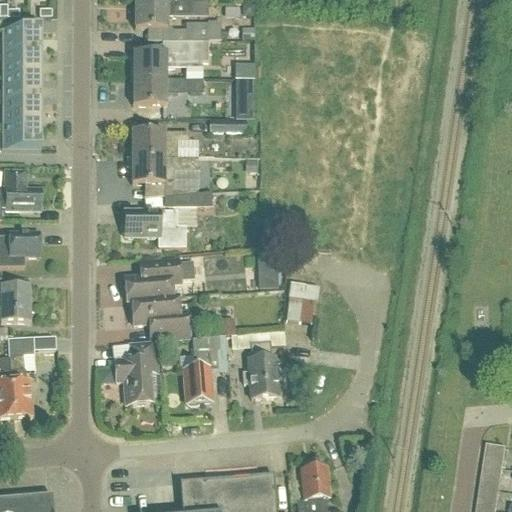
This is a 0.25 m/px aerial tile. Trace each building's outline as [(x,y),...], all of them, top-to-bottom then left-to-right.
[(134,0),(134,9),(167,9),(179,10),(178,0),(134,0)] [(211,10),(179,10),(167,9),(134,9),(134,35),(161,35),(161,48),(205,48),(217,48),(218,29),(206,29),(206,31),(184,30),(184,36),(170,36),(170,33),(167,33),(167,23),(211,24),(211,10)] [(6,15),(6,23),(18,23),(18,15),(7,15),(6,15)] [(39,23),(51,23),(51,15),(50,15),(39,15),(39,23)] [(1,36),(1,60),(6,60),(40,60),(40,35),(1,35),(1,36)] [(161,59),(133,59),(133,85),(165,85),(165,73),(185,73),(201,73),(201,67),(205,68),(205,48),(161,48),(161,59)] [(1,60),(1,84),(6,84),(40,84),(40,60),(6,60),(1,60)] [(253,85),(253,69),(236,69),(236,85),(253,85)] [(201,85),(201,73),(185,73),(185,85),(201,85)] [(6,84),(1,84),(1,108),(6,108),(40,108),(40,84),(6,84)] [(185,85),(165,85),(133,85),(133,112),(165,112),(165,100),(177,100),(177,95),(189,95),(189,100),(201,100),(201,86),(201,85),(185,85)] [(253,108),(253,88),(236,88),(236,108),(253,108)] [(1,108),(1,132),(6,132),(40,132),(40,108),(6,108),(1,108)] [(209,138),(254,138),(255,125),(209,125),(209,138)] [(40,132),(6,132),(1,132),(1,155),(1,157),(40,157),(40,132)] [(185,138),(131,138),(131,164),(198,164),(199,148),(185,148),(185,138)] [(148,204),(163,203),(198,199),(198,164),(131,164),(131,190),(148,190),(148,204)] [(0,227),(1,210),(2,210),(5,210),(4,217),(18,217),(18,215),(40,216),(40,196),(24,196),(24,183),(20,179),(9,178),(5,182),(5,196),(0,195),(0,227)] [(198,199),(163,203),(164,214),(211,213),(211,198),(198,199)] [(159,217),(124,217),(125,229),(122,231),(122,238),(125,240),(125,244),(158,244),(158,253),(185,253),(184,233),(175,233),(175,217),(159,217)] [(39,263),(39,239),(8,239),(8,243),(0,242),(0,273),(24,273),(24,263),(39,263)] [(259,270),(277,270),(277,258),(259,258),(259,270)] [(172,304),(172,303),(170,289),(179,288),(179,286),(194,285),(192,266),(139,271),(140,283),(124,284),(126,309),(130,308),(130,307),(172,304)] [(28,329),(29,294),(1,294),(1,279),(0,279),(0,312),(0,313),(0,328),(28,329)] [(313,306),(315,306),(317,293),(316,293),(289,290),(287,303),(287,304),(284,326),(310,328),(313,306)] [(130,307),(130,308),(132,331),(149,330),(150,343),(189,339),(187,318),(178,319),(176,303),(172,303),(172,304),(130,307)] [(278,342),(277,329),(222,333),(223,348),(242,346),(242,344),(278,342)] [(32,344),(6,345),(8,363),(13,423),(31,421),(28,386),(25,386),(24,376),(23,376),(22,362),(34,361),(32,344)] [(192,347),(192,355),(194,375),(183,376),(185,409),(188,409),(191,411),(198,411),(199,408),(211,407),(209,377),(222,376),(220,344),(192,347)] [(158,378),(155,348),(128,351),(129,365),(117,366),(114,370),(115,388),(124,387),(126,411),(150,409),(147,379),(158,378)] [(271,364),(270,348),(249,350),(251,366),(247,366),(248,378),(242,379),(243,390),(249,389),(250,405),(277,403),(274,364),(271,364)] [(0,424),(13,423),(8,363),(0,363),(0,424)] [(486,449),(484,462),(504,465),(506,452),(486,449)] [(483,472),(502,475),(504,465),(484,462),(483,472)] [(304,473),(302,476),(300,476),(303,506),(295,506),(295,511),(324,511),(324,505),(329,505),(329,503),(331,500),(331,494),(327,490),(326,474),(324,474),(322,472),(304,473)] [(501,484),(502,475),(483,472),(481,481),(501,484)] [(275,511),(272,480),(179,489),(180,511),(275,511)] [(52,511),(51,501),(0,505),(0,511),(52,511)]
